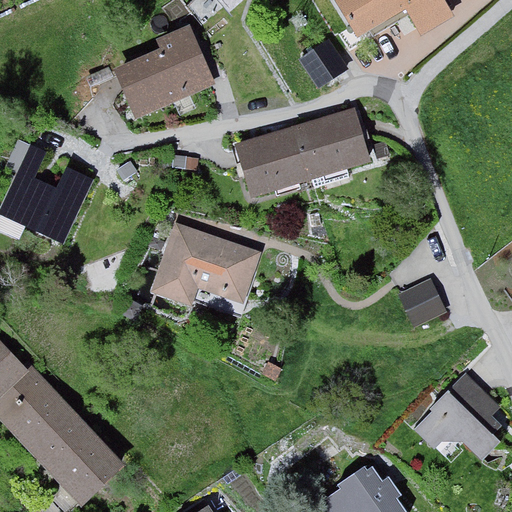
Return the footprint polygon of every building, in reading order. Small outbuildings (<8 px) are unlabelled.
[(250,0),(224,0),(235,13),(250,0)] [(446,0),(338,0),(365,46),(412,19),(422,38),(457,18),(446,0)] [(163,53),(123,69),(143,120),(217,91),(192,28),(158,41),(163,53)] [(347,65),(328,38),(299,60),(318,86),(347,65)] [(354,107),(234,142),(250,196),(370,161),(354,107)] [(55,158),(35,148),(2,217),(67,249),(98,186),(69,172),(60,190),(43,182),(55,158)] [(266,253),(179,226),(157,297),(244,323),(266,253)] [(434,279),(399,294),(415,330),(450,315),(434,279)] [(130,467),(38,369),(6,335),(0,340),(0,413),(87,507),(130,467)] [(506,406),(469,373),(416,430),(437,449),(444,441),(467,443),(486,462),(508,441),(506,406)] [(415,511),(376,459),(326,496),(333,506),(328,511),(415,511)] [(217,511),(211,503),(198,511),(217,511)]
